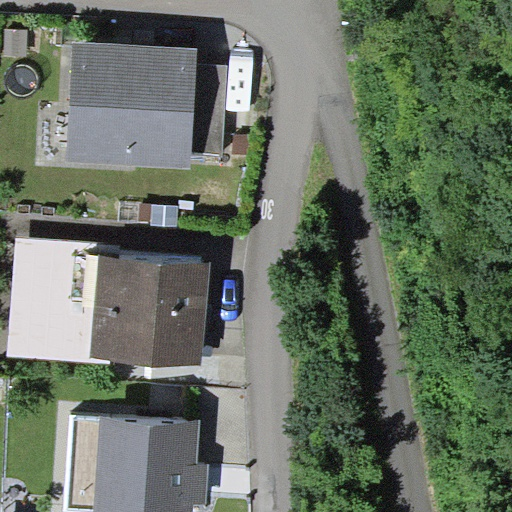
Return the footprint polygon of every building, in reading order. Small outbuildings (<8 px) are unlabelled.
[(28,30),(6,29),(5,55),(27,56),(28,30)] [(197,48),(74,41),(67,161),(190,168),(192,153),(196,63),(197,48)] [(226,64),(196,63),(192,153),(222,154),(226,64)] [(120,246),(16,238),(7,357),(111,364),(111,360),(202,366),(210,262),(119,255),(120,246)] [(200,421),(70,414),(64,511),(83,511),(192,511),(193,503),(206,504),(208,465),(197,464),(200,421)]
